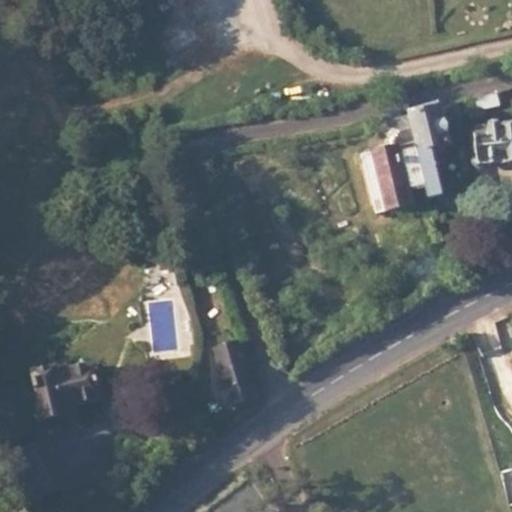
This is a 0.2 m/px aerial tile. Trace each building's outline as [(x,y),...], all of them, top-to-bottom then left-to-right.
[(414,121),(431,207),(449,204),(446,185),(457,184),(446,113),(414,121)] [(405,123),(366,132),(372,158),(348,162),(354,197),(415,184),(405,123)] [(511,125),(471,134),(476,167),(511,159),(511,125)] [(249,398),(230,333),(206,340),(224,404),(249,398)] [(76,379),(89,375),(84,354),(70,357),(73,370),(76,379)] [(98,373),(89,375),(76,379),(73,370),(41,379),(53,425),(84,416),(81,406),(105,400),(98,373)] [(10,397),(0,400),(0,417),(5,436),(20,432),(10,397)] [(31,442),(11,454),(38,504),(59,491),(31,442)]
